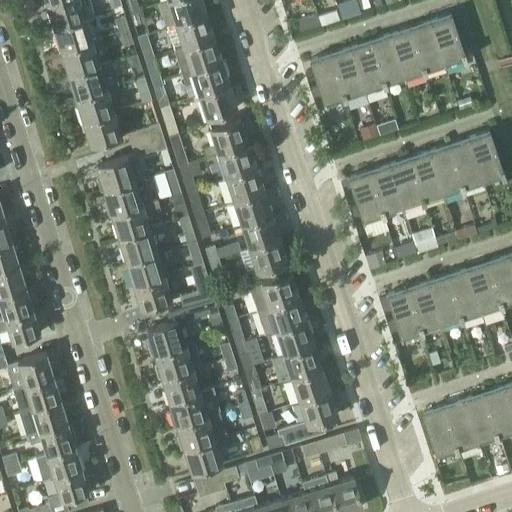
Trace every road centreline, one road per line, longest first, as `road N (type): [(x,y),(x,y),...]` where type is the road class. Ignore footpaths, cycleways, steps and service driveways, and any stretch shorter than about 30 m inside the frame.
road 1 (residential): [(412,511),(241,0)]
road 2 (residential): [(131,511),(0,85)]
